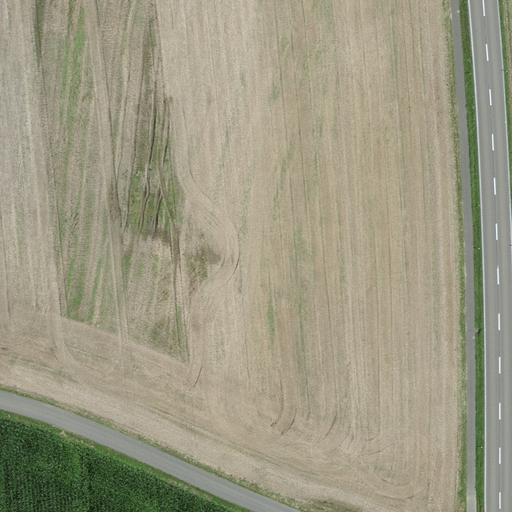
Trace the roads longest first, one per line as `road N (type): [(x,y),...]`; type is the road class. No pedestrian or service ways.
road 1 (secondary): [(483,0),(499,246),(500,511)]
road 2 (unclassified): [(287,511),(57,416),(0,401)]
